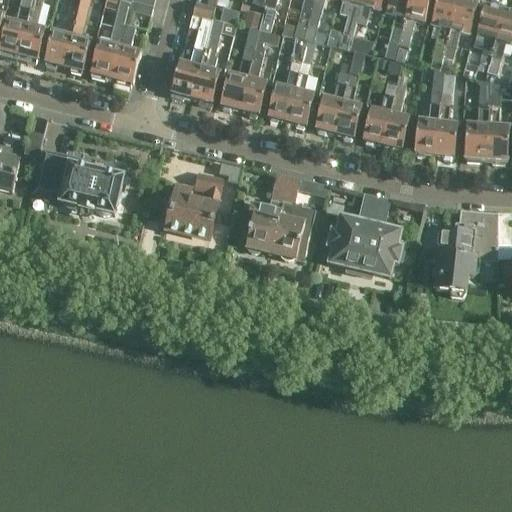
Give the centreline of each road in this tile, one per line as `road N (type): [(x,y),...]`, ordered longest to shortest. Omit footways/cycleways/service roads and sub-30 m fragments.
road 1 (residential): [(511,356),(419,348),(0,252)]
road 2 (residential): [(142,128),(388,187),(511,202)]
road 3 (residential): [(0,92),(142,128)]
road 4 (residential): [(142,128),(177,0)]
